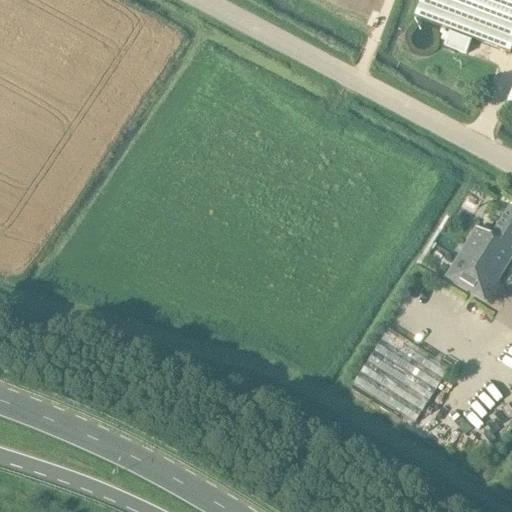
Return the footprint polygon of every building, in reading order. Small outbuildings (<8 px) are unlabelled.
[(511,0),(422,0),(415,23),(509,57),(511,47),(511,0)] [(465,56),(470,44),(448,36),(444,48),(465,56)] [(510,251),(511,247),(511,209),(510,208),(490,240),(510,251)] [(511,255),(511,252),(510,251),(490,240),(476,231),(446,278),(484,301),(492,288),(489,286),(502,265),(505,267),(511,255)] [(387,331),(352,385),(413,423),(448,369),(387,331)]
